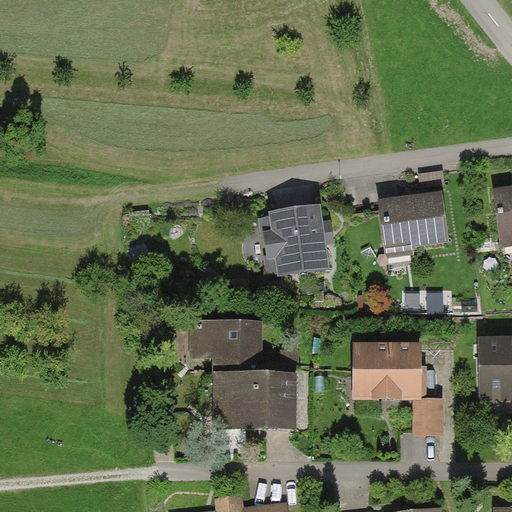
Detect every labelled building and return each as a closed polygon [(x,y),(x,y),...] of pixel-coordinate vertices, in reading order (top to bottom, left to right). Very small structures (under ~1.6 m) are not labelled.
[(420,176),(422,189),(445,186),(443,173),(420,176)] [(511,192),(496,195),(501,238),(511,236),(511,192)] [(441,197),(381,206),(387,249),(448,241),(441,197)] [(319,212),(275,217),(277,237),(267,238),(270,259),(280,258),(282,276),(327,270),(319,212)] [(249,326),(196,324),(195,357),(219,358),(218,436),(241,436),(241,428),(293,429),(294,379),(248,378),(249,326)] [(511,344),(483,345),(484,399),(511,398),(511,344)] [(419,351),(358,350),(357,397),(418,398),(419,351)] [(441,403),(418,403),(418,434),(440,434),(441,403)]
